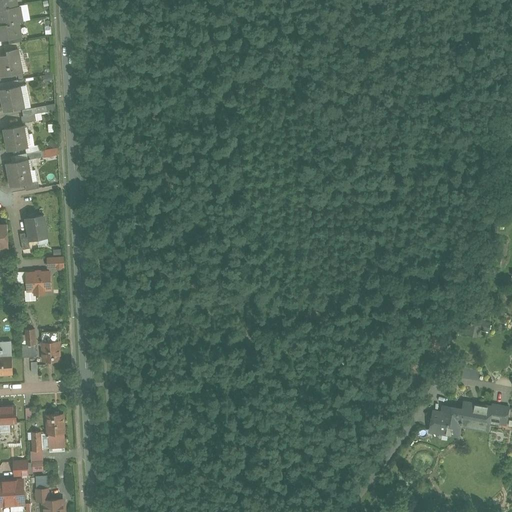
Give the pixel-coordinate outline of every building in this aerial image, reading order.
[(0,0),(0,8),(18,5),(17,0),(0,0)] [(18,5),(0,8),(0,17),(0,24),(19,21),(20,21),(23,20),(21,4),(18,5)] [(19,21),(0,24),(0,37),(9,36),(22,34),(20,21),(19,21)] [(22,34),(9,36),(10,43),(21,41),(23,40),(22,34)] [(19,46),(8,48),(9,52),(0,54),(4,75),(24,71),(24,70),(23,71),(21,60),(22,59),(19,47),(19,46)] [(22,85),(2,88),(6,110),(26,107),(22,85)] [(25,115),(23,116),(24,122),(37,120),(36,113),(25,115)] [(25,125),(5,128),(9,150),(29,146),(25,125)] [(43,149),(29,152),(30,159),(44,156),(43,149)] [(28,159),(9,163),(11,177),(12,177),(14,184),(12,184),(12,185),(25,183),(32,182),(32,181),(28,159)] [(39,180),(32,181),(32,182),(25,183),(26,190),(40,187),(39,180)] [(44,214),(27,217),(29,231),(31,240),(49,236),(44,214)] [(0,246),(9,246),(8,224),(0,224),(0,246)] [(29,231),(20,233),(23,249),(31,247),(29,240),(31,240),(29,231)] [(64,255),(49,256),(49,267),(65,266),(64,255)] [(50,271),(27,272),(28,289),(36,289),(36,293),(44,293),(44,288),(51,288),(50,271)] [(471,318),(469,325),(472,326),(470,336),(477,337),(479,329),(487,331),(490,323),(471,318)] [(35,328),(25,329),(26,344),(27,345),(36,344),(35,328)] [(59,331),(43,332),(43,341),(60,340),(59,331)] [(12,340),(2,340),(2,348),(1,348),(1,351),(3,351),(3,356),(12,356),(12,340)] [(60,340),(43,341),(44,361),(61,360),(60,340)] [(36,344),(27,345),(26,344),(23,344),(23,356),(36,355),(36,344)] [(3,356),(0,356),(0,373),(13,372),(12,356),(3,356)] [(478,406),(474,406),(475,405),(475,404),(474,404),(464,402),(463,408),(461,423),(479,426),(479,423),(490,424),(492,415),(500,416),(499,422),(506,423),(509,406),(496,404),(495,407),(479,405),(478,405),(478,406)] [(454,409),(451,409),(450,408),(449,406),(448,405),(444,405),(443,412),(434,411),(430,430),(459,435),(461,423),(463,408),(457,407),(456,407),(455,407),(454,408),(454,409)] [(16,406),(0,406),(0,423),(1,440),(22,439),(21,421),(17,421),(16,406)] [(63,413),(47,414),(48,434),(46,434),(46,436),(49,436),(49,448),(66,447),(63,413)] [(41,431),(32,432),(33,450),(42,450),(41,431)] [(34,486),(46,486),(46,475),(34,475),(34,486)] [(23,479),(9,480),(11,504),(25,503),(23,479)] [(9,480),(0,480),(0,504),(0,505),(11,504),(9,480)] [(49,488),(37,488),(38,500),(44,500),(44,499),(50,499),(49,488)] [(50,499),(44,499),(44,500),(44,511),(64,511),(63,498),(50,499)]
